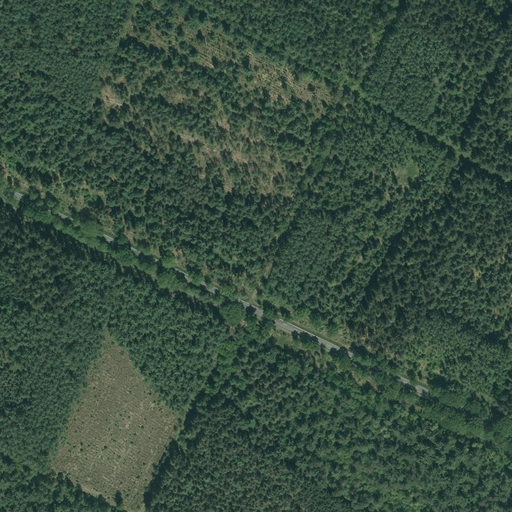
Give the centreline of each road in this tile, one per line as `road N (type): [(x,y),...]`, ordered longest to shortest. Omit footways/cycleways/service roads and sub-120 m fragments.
road 1 (secondary): [(511,434),(0,188)]
road 2 (track): [(189,0),(511,184)]
road 3 (track): [(262,315),(403,0)]
road 4 (track): [(138,0),(51,213)]
